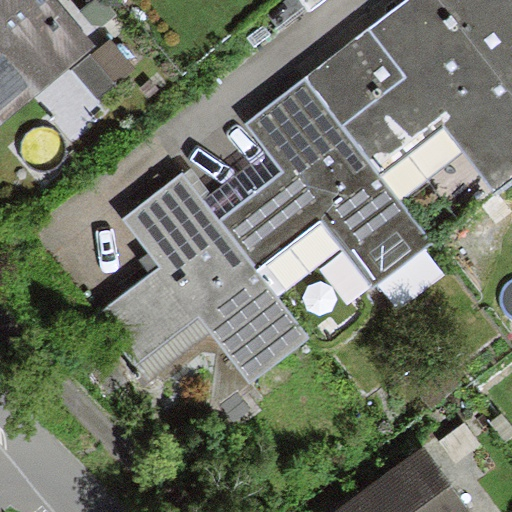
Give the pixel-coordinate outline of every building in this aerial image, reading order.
[(0,0),(0,108),(98,31),(73,0),(0,0)] [(511,173),(511,0),(415,0),(376,30),(412,77),(348,126),(382,172),(448,122),(496,186),(511,173)] [(412,77),(376,30),(312,79),(348,126),(412,77)] [(373,284),(433,238),(382,172),(348,126),(312,79),(254,123),(291,171),(224,222),(258,265),(321,217),(373,284)] [(252,376),(309,332),(258,265),(224,222),(188,174),(129,219),(165,266),(104,311),(140,358),(203,311),(252,376)] [(471,511),(426,449),(337,511),(471,511)]
